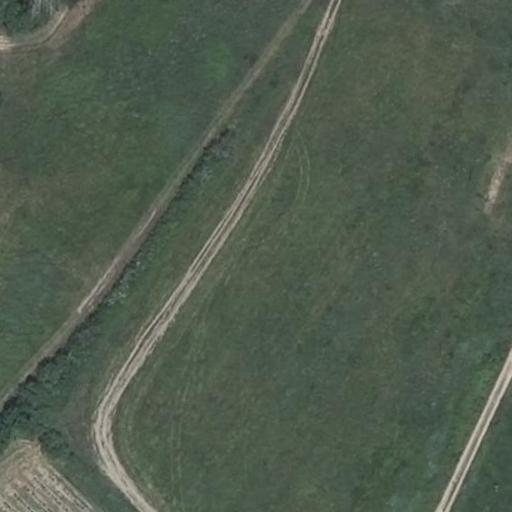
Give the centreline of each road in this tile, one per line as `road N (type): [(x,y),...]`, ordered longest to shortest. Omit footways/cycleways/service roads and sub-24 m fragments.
road 1 (track): [(334,0),(244,150),(69,406),(78,439),(151,511)]
road 2 (track): [(306,0),(233,114),(68,334),(0,403)]
road 3 (unclassified): [(507,367),(443,511)]
